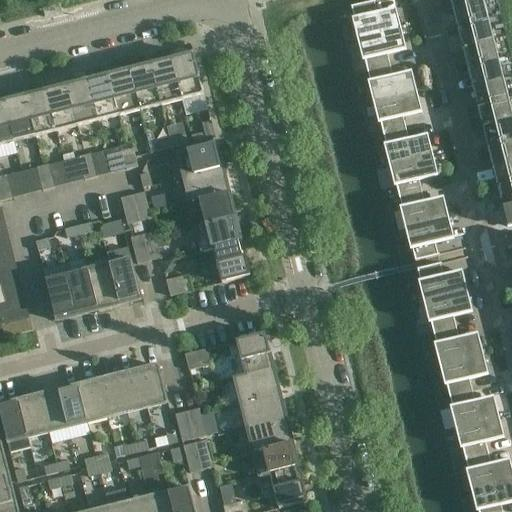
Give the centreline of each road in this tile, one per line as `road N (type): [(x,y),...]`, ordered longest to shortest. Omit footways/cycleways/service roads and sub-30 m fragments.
road 1 (residential): [(511,315),(426,0)]
road 2 (tertiary): [(311,289),(238,1)]
road 3 (residential): [(52,355),(311,289)]
road 4 (residential): [(52,355),(17,210),(126,181)]
road 5 (tertiary): [(238,1),(0,52)]
road 6 (tertiary): [(359,511),(311,289)]
